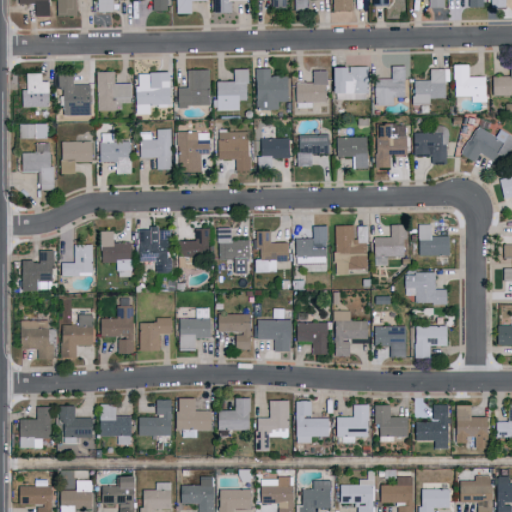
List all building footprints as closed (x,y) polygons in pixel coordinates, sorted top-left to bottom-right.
[(47,0),(16,0),(17,4),(32,3),(33,16),(48,15),(47,0)] [(55,0),(55,15),(75,15),(75,0),(55,0)] [(96,0),(96,11),(111,10),(110,0),(96,0)] [(165,0),(151,0),(151,9),(165,9),(165,0)] [(175,0),(176,13),(190,12),(190,0),(206,0),(205,0),(175,0)] [(212,0),(212,12),(231,11),(230,0),(212,0)] [(294,0),(295,10),(307,10),(306,0),(294,0)] [(332,0),(332,10),(352,9),(351,0),(332,0)] [(484,75),(467,76),(467,63),(452,63),(453,95),(470,95),(470,101),(485,101),(484,75)] [(511,63),(509,63),(509,75),(492,75),(491,94),(511,94),(511,63)] [(366,65),(345,65),(345,66),(330,66),(330,92),(356,92),(356,99),(366,99),(366,65)] [(403,96),(403,65),(390,65),(390,78),(373,78),(372,104),(391,104),(391,96),(403,96)] [(277,108),(276,101),(285,101),(285,75),(268,75),(268,67),(253,67),(254,109),(277,108)] [(209,104),(208,68),(185,69),(186,86),(176,87),(176,105),(209,104)] [(215,81),(216,109),(238,109),(238,100),(247,99),(246,68),(232,68),(232,80),(215,81)] [(445,68),(428,68),(428,79),(411,80),(411,104),(428,104),(428,97),(445,97),(445,68)] [(325,69),(311,69),(311,81),(294,82),(294,102),(326,101),(325,69)] [(96,110),(120,109),(120,102),(131,102),(130,83),(113,83),(113,70),(96,71),(96,110)] [(90,114),(90,83),(72,83),(72,71),(57,71),(57,87),(63,87),(63,114),(90,114)] [(169,103),(168,71),(135,72),(136,114),(148,113),(148,104),(169,103)] [(49,105),(48,81),(41,81),(41,72),(25,73),(25,89),(22,89),(22,106),(49,105)] [(45,122),(17,123),(17,138),(45,137),(45,122)] [(373,124),(374,167),(388,166),(388,155),(405,155),(404,123),(373,124)] [(511,135),(498,128),(494,135),(475,124),(459,153),(473,161),(478,152),(492,160),(496,153),(504,157),(511,142),(511,135)] [(430,164),(445,164),(444,141),(447,141),(446,125),(430,125),(430,132),(411,132),(412,156),(430,156),(430,164)] [(171,128),(154,128),(154,132),(140,132),(139,157),(154,158),(154,168),(170,169),(171,128)] [(234,170),(247,170),(248,131),(217,130),(216,158),(234,159),(234,170)] [(201,171),(200,153),(208,152),(208,131),(177,131),(178,171),(201,171)] [(296,165),(310,165),(309,153),(327,152),(326,133),(295,134),(296,165)] [(365,167),(364,135),(334,136),(335,156),(352,155),(352,168),(365,167)] [(288,156),(287,137),(257,138),(257,169),(271,168),(271,157),(288,156)] [(90,140),(59,141),(60,172),(73,172),(73,161),(90,160),(90,140)] [(129,141),(98,141),(98,161),(113,161),(113,173),(129,173),(129,141)] [(19,171),(36,171),(37,189),(51,189),(50,142),(34,142),(35,151),(19,151),(19,171)] [(511,174),(497,178),(501,197),(511,194),(511,174)] [(447,235),(430,235),(430,223),(416,224),(417,255),(447,255),(447,235)] [(366,225),(355,225),(355,224),(333,224),(334,274),(347,274),(347,268),(366,268),(366,225)] [(374,265),(393,265),(393,256),(404,256),(403,224),(388,224),(389,236),(373,236),(374,265)] [(295,262),(326,261),(324,225),(310,225),(311,237),(294,238),(295,262)] [(136,261),(153,260),(154,272),(170,272),(170,258),(169,258),(168,227),(136,228),(136,261)] [(177,268),(208,267),(207,227),(194,227),(194,240),(176,240),(177,268)] [(231,259),(231,272),(248,272),(246,239),(231,239),(230,227),(216,227),(217,259),(231,259)] [(287,241),(269,242),(269,229),(254,230),(254,248),(259,248),(259,260),(253,261),(253,271),(275,270),(275,260),(287,260),(287,241)] [(130,276),(129,241),(111,242),(110,230),(97,230),(98,262),(115,261),(116,276),(130,276)] [(60,274),(90,275),(90,244),(72,243),(72,261),(60,260),(60,274)] [(511,243),(501,244),(501,256),(511,256),(511,243)] [(51,249),(37,249),(37,260),(19,260),(19,289),(50,289),(51,249)] [(511,268),(502,268),(501,280),(511,279),(511,268)] [(444,288),(433,289),(433,272),(403,272),(403,294),(414,294),(414,303),(445,303),(444,288)] [(98,335),(116,336),(115,352),(130,353),(131,305),(115,305),(114,318),(98,317),(98,335)] [(193,337),(208,338),(208,307),(194,306),(194,318),(177,317),(176,349),(193,349),(193,337)] [(332,355),(347,355),(347,339),(364,339),(365,320),(348,319),(349,310),(333,310),(332,355)] [(232,348),(248,349),(249,313),(216,312),(215,331),(233,331),(232,348)] [(59,356),(74,356),(75,344),(91,344),(91,313),(76,313),(76,324),(60,324),(59,356)] [(155,322),(138,321),(137,350),(157,350),(158,333),(169,333),(169,317),(155,317),(155,322)] [(272,338),(271,350),(288,350),(289,319),(254,318),(253,338),(272,338)] [(54,358),(54,328),(47,328),(47,320),(20,319),(19,347),(36,348),(36,358),(54,358)] [(324,354),(325,322),(295,321),(294,341),(311,342),(310,353),(324,354)] [(427,357),(428,345),(444,345),(444,325),(413,324),(412,357),(427,357)] [(496,344),(511,344),(511,356),(511,324),(496,325),(496,344)] [(372,344),(388,345),(387,356),(403,357),(404,326),(373,325),(372,344)] [(192,397),(174,398),(174,429),(180,429),(180,437),(194,436),(194,430),(208,429),(208,409),(192,410),(192,397)] [(215,410),(216,429),(248,429),(247,397),(232,397),(232,409),(215,410)] [(169,434),(168,399),(153,399),(153,416),(136,416),(136,435),(169,434)] [(267,399),(267,416),(254,417),(254,450),(266,450),(266,436),(287,435),(286,399),(267,399)] [(326,417),(309,416),(309,400),(294,399),(293,442),(309,442),(309,435),(326,435),(326,417)] [(129,415),(113,415),(113,404),(98,403),(97,435),(116,435),(115,444),(129,445),(129,415)] [(366,403),(351,404),(352,416),(334,416),(334,436),(341,436),(341,441),(352,441),(352,436),(367,435),(366,403)] [(431,421),(413,421),(413,440),(432,439),(433,448),(447,447),(446,403),(430,404),(431,421)] [(511,438),(511,403),(507,403),(506,421),(494,421),(493,438),(511,438)] [(89,417),(73,417),(73,404),(59,404),(59,442),(73,442),(73,436),(89,436),(89,417)] [(468,416),(468,405),(453,404),(453,442),(470,442),(470,448),(485,448),(485,416),(468,416)] [(47,437),(48,405),(35,405),(34,418),(17,418),(16,447),(40,447),(41,437),(47,437)] [(338,502),(355,502),(354,511),(371,511),(372,469),(365,469),(365,478),(357,478),(357,484),(338,484),(338,502)] [(490,511),(491,474),(474,474),(473,480),(458,480),(458,500),(460,500),(460,511),(490,511)] [(131,511),(131,475),(113,475),(113,485),(98,485),(98,503),(116,502),(115,511),(131,511)] [(211,511),(211,475),(198,476),(198,485),(177,485),(178,504),(196,503),(195,511),(211,511)] [(377,502),(396,502),(396,511),(411,511),(411,476),(396,476),(396,484),(377,484),(377,502)] [(57,511),(72,511),(73,506),(89,507),(89,479),(73,479),(73,489),(58,489),(57,511)] [(329,480),(310,479),(310,488),(298,488),(297,511),(311,511),(312,507),(328,508),(329,480)] [(155,489),(141,489),(142,511),(138,511),(137,511),(153,511),(153,508),(168,508),(168,481),(154,482),(155,489)] [(248,488),(216,489),(216,511),(231,511),(232,508),(249,508),(248,488)] [(448,488),(419,488),(418,511),(432,511),(432,507),(448,507),(448,488)]
